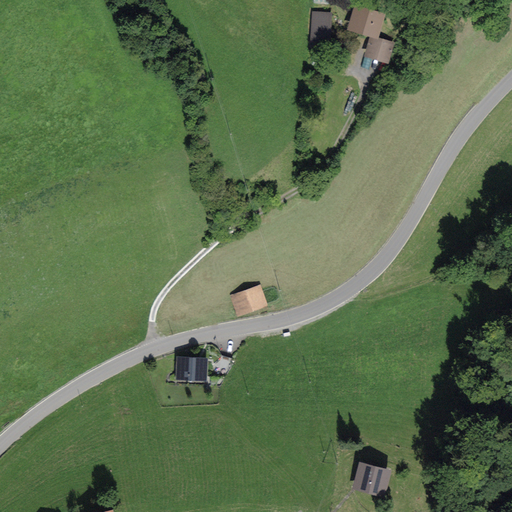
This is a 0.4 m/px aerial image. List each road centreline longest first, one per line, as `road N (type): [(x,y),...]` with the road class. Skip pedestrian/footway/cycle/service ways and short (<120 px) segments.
road 1 (unclassified): [(511,78),(470,122),(403,233),(357,283),(299,314),(117,364),(0,445)]
road 2 (track): [(152,349),(154,309),(177,276),(326,166),(366,72)]
road 3 (track): [(511,203),(453,263),(417,283),(364,299),(338,296)]
